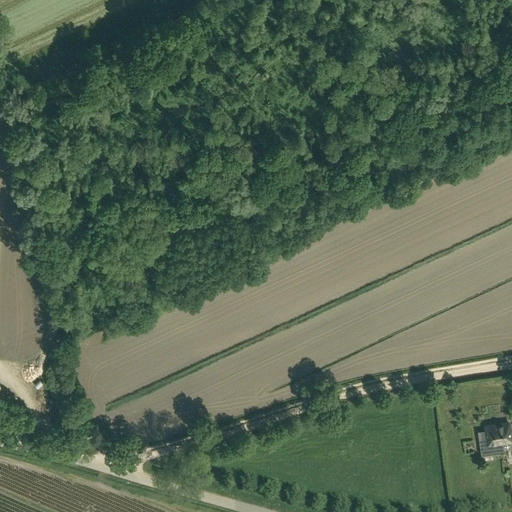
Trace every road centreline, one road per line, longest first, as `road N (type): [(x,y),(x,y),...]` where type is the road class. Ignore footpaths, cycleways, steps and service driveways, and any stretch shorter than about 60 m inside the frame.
road 1 (unclassified): [(511,363),(315,403),(148,454),(130,476)]
road 2 (unclassified): [(130,476),(0,442)]
road 3 (unclassified): [(257,511),(130,476)]
